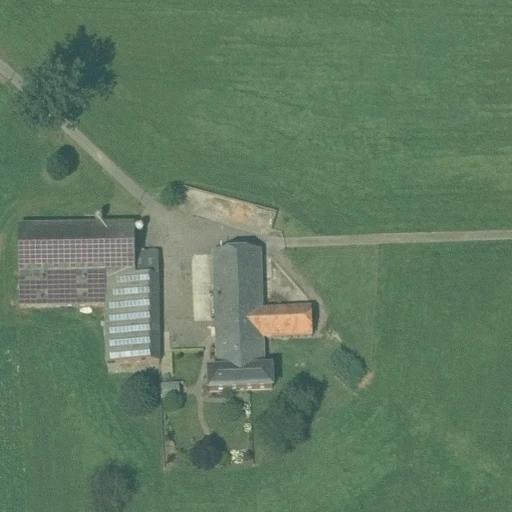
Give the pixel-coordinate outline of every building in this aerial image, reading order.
[(134,225),(18,226),(19,278),(135,276),(135,253),(134,225)] [(260,252),(213,253),(216,341),(263,339),(312,337),(311,309),(262,311),(260,252)] [(158,264),(158,253),(135,253),(135,264),(157,264),(158,264)] [(158,276),(157,264),(135,264),(135,276),(158,276)] [(158,276),(135,276),(19,278),(19,308),(105,307),(105,290),(127,290),(128,346),(159,346),(158,276)] [(128,346),(127,290),(105,290),(105,307),(106,364),(159,363),(159,346),(128,346)] [(218,372),(264,370),(263,339),(217,341),(218,372)] [(264,370),(218,372),(208,372),(209,392),(272,390),(271,370),(264,370)] [(162,399),(180,398),(179,385),(162,386),(162,399)]
